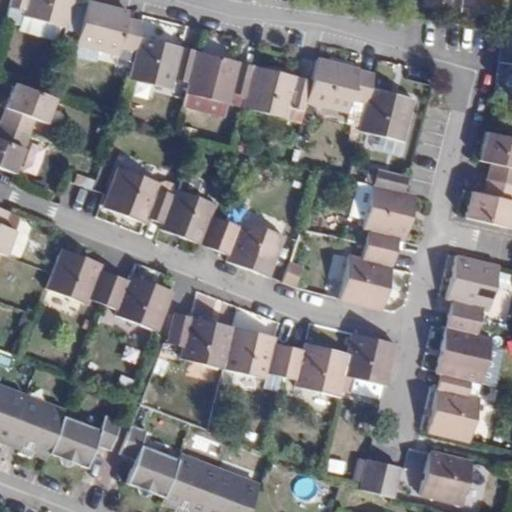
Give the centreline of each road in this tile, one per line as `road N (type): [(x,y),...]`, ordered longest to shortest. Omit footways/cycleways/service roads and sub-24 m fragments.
road 1 (residential): [(434,232),(412,334),(288,305),(0,198)]
road 2 (residential): [(181,0),(300,19),(446,60),(464,98),(434,232)]
